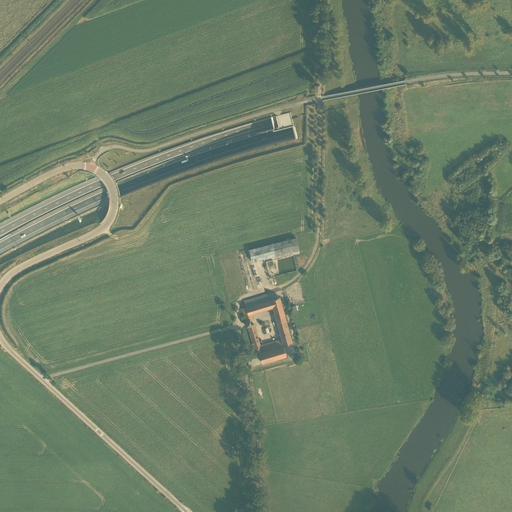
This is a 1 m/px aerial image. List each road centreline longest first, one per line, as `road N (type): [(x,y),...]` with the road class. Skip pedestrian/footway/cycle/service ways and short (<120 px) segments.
road 1 (track): [(318,0),(317,241),(295,279),(247,296),(237,311),(258,436),(256,511)]
road 2 (motorway): [(0,246),(140,180),(244,143),(354,117),(511,95)]
road 3 (motorway): [(511,82),(273,122),(152,161),(0,232)]
road 4 (unclassified): [(0,288),(31,261),(103,228),(115,201),(101,172),(74,165),(0,202)]
road 5 (unclassified): [(186,511),(0,337)]
